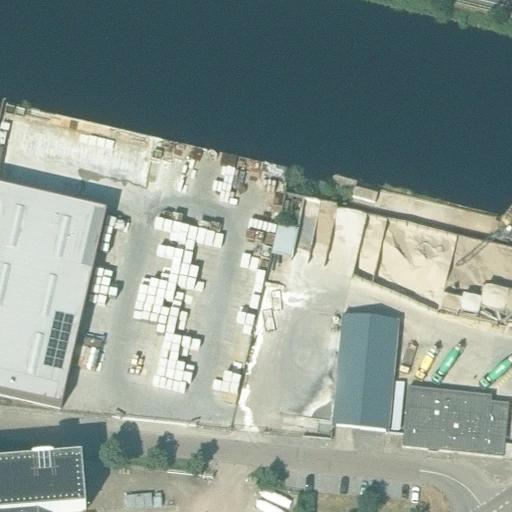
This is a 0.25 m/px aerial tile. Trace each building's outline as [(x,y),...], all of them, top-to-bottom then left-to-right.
[(122,158),(143,165),(148,150),(127,143),(122,158)] [(0,192),(0,395),(61,410),(106,215),(0,192)] [(277,223),(271,255),(326,264),(331,234),(362,239),(366,210),(300,200),(296,226),(277,223)] [(208,294),(218,256),(186,248),(176,286),(208,294)] [(342,316),(331,429),(387,434),(398,322),(342,316)] [(407,388),(403,436),(401,449),(428,451),(427,454),(437,455),(437,452),(503,459),(508,404),(491,403),(491,397),(407,388)] [(0,511),(84,511),(80,461),(0,467),(0,511)]
